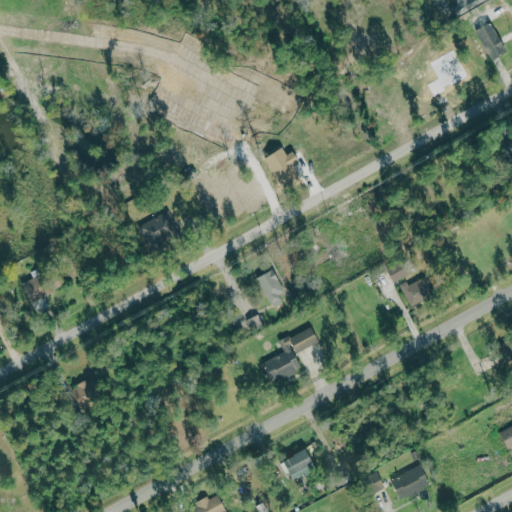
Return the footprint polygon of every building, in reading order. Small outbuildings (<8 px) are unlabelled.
[(507,54),(495,26),(478,33),(491,61),(507,54)] [(139,225),(148,244),(177,231),(167,211),(139,225)] [(411,273),(404,259),(386,268),(393,282),(411,273)] [(30,300),(65,288),(59,268),(23,281),(30,300)] [(280,294),(287,290),(273,268),(257,279),(274,308),(284,301),(280,294)] [(401,285),(411,306),(436,295),(426,273),(401,285)] [(319,343),(314,328),(284,338),(289,353),(264,362),(271,381),(302,370),(295,351),(319,343)] [(100,402),(94,380),(74,386),(79,407),(100,402)] [(316,468),(308,448),(285,458),(293,478),(316,468)] [(391,478),(400,499),(431,486),(422,464),(391,478)] [(385,486),(378,471),(364,478),(371,492),(385,486)] [(225,511),(227,511),(218,493),(188,507),(189,511),(225,511)]
